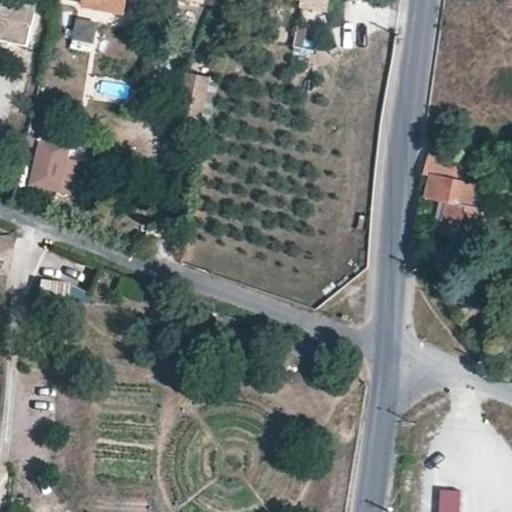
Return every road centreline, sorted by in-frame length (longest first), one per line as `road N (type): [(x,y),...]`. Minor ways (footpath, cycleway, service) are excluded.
road 1 (unclassified): [(0,212),(391,350)]
road 2 (secondary): [(424,0),(404,139),(391,350)]
road 3 (secondary): [(391,350),(368,511)]
road 4 (unclassified): [(391,350),(511,390)]
